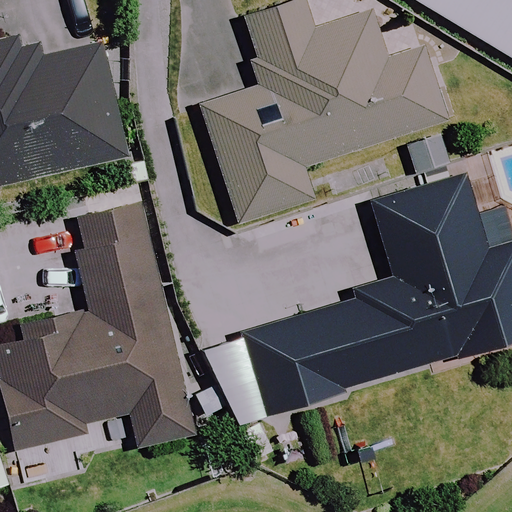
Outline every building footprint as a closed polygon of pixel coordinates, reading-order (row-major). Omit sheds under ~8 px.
[(309,33),(297,0),(294,0),(242,17),(264,87),(196,109),(234,224),(310,199),(300,168),(441,122),(418,50),(382,62),(366,14),(309,33)] [(511,0),(412,0),(511,60),(511,0)] [(18,33),(0,37),(0,187),(123,159),(96,46),(41,59),(37,40),(20,44),(18,33)] [(482,252),(459,177),(370,205),(393,279),(350,292),(353,300),(240,335),(264,416),(511,339),(511,246),(511,243),(482,252)] [(188,438),(133,206),(68,221),(89,309),(0,330),(0,391),(15,453),(82,437),(80,427),(128,415),(137,451),(188,438)]
